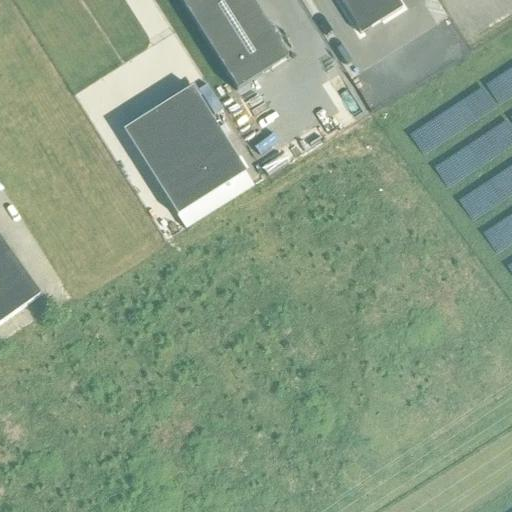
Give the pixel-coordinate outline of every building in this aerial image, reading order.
[(176,0),(236,94),(287,61),(248,0),(176,0)] [(394,0),(336,0),(360,37),(402,11),(394,0)] [(191,90),(121,133),(176,219),(245,176),(191,90)] [(480,91),(408,137),(420,156),(493,110),(480,91)] [(431,167),(443,188),(511,150),(511,134),(507,125),(431,167)] [(511,166),(457,204),(471,224),(511,196),(511,166)] [(491,253),(511,241),(511,214),(480,231),(491,253)] [(0,326),(40,298),(0,241),(0,326)]
